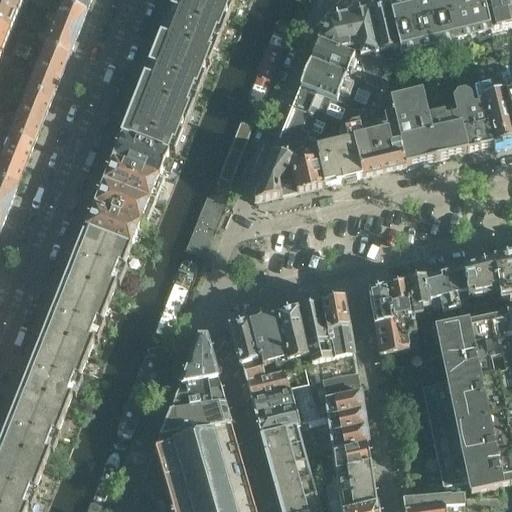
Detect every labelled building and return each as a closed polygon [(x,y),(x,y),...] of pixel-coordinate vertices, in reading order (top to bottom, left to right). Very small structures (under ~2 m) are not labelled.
[(0,0),(0,4),(19,12),(24,0),(0,0)] [(64,0),(62,5),(87,14),(92,0),(64,0)] [(219,45),(236,0),(178,0),(169,25),(219,45)] [(438,49),(426,0),(423,0),(390,8),(402,57),(438,49)] [(455,44),(445,0),(426,0),(438,49),(455,44)] [(493,35),(484,0),(445,0),(455,44),(493,35)] [(511,19),(507,0),(484,0),(493,35),(494,43),(511,38),(511,19)] [(0,30),(10,35),(19,12),(0,4),(0,30)] [(81,32),(81,31),(87,14),(62,5),(45,48),(70,58),(77,41),(81,32)] [(403,65),(402,57),(390,8),(369,13),(378,55),(392,52),(395,66),(403,65)] [(382,70),(378,55),(369,13),(328,22),(318,45),(340,54),(354,51),(354,54),(359,53),(360,59),(364,58),(371,89),(377,92),(386,90),(382,70)] [(295,26),(278,19),(250,96),(250,98),(250,99),(250,101),(251,102),(252,104),(253,105),(254,106),(256,106),(257,107),(259,107),(260,106),(262,106),(263,105),(265,104),(266,103),(295,26)] [(197,101),(219,45),(169,25),(147,81),(197,101)] [(0,56),(1,57),(10,35),(0,30),(0,56)] [(367,87),(361,62),(340,54),(318,45),(311,65),(367,87)] [(63,75),(70,58),(45,48),(27,92),(52,102),(59,85),(63,75)] [(511,116),(503,78),(499,61),(474,67),(478,87),(497,82),(500,95),(481,99),(483,107),(493,150),(511,145),(511,116)] [(377,92),(371,89),(367,87),(311,65),(301,91),(365,117),(369,113),(377,92)] [(511,75),(503,78),(511,116),(511,75)] [(175,156),(197,101),(147,81),(125,137),(125,138),(171,155),(175,156)] [(351,131),(365,117),(301,91),(280,142),(305,152),(310,140),(316,143),(321,145),(330,123),(351,131)] [(45,119),(52,102),(27,92),(10,136),(35,146),(42,129),(46,120),(45,119)] [(493,150),(483,107),(474,109),(472,99),(465,95),(458,97),(453,104),(457,119),(446,121),(445,117),(428,120),(423,96),(390,103),(406,170),(467,156),(493,150)] [(406,171),(406,170),(390,103),(389,99),(378,101),(380,110),(369,113),(365,117),(351,131),(351,133),(362,181),(406,171)] [(228,195),(230,194),(257,124),(256,122),(255,121),(254,120),(253,119),(251,118),(249,117),(247,117),(246,117),(244,118),(242,119),(215,190),(215,191),(216,193),(217,194),(218,195),(220,195),(221,196),(223,196),(224,196),(226,196),(227,196),(228,195)] [(362,181),(351,133),(340,135),(343,145),(318,151),(320,162),(319,163),(325,190),(362,182),(362,181)] [(28,163),(35,146),(10,136),(0,160),(0,183),(18,190),(24,172),(25,173),(29,163),(28,163)] [(161,180),(171,155),(125,138),(115,162),(161,180)] [(325,190),(319,163),(320,162),(318,151),(316,143),(310,140),(305,152),(300,165),(299,165),(298,168),(291,170),(297,196),(325,190)] [(297,196),(291,170),(298,168),(299,165),(300,165),(305,152),(280,142),(255,205),(297,196)] [(142,227),(161,180),(115,162),(97,209),(142,227)] [(18,190),(0,183),(0,234),(7,217),(8,217),(11,208),(18,190)] [(187,254),(204,261),(226,208),(209,201),(187,254)] [(131,254),(142,227),(97,209),(86,236),(131,254)] [(109,310),(131,254),(86,236),(78,255),(79,256),(75,267),(74,267),(64,292),(109,310)] [(268,254),(267,253),(266,253),(264,253),(263,253),(262,254),(261,255),(260,256),(260,258),(261,260),(262,261),(263,261),(265,262),(266,261),(268,261),(269,259),(269,258),(269,257),(269,255),(268,254)] [(511,301),(511,259),(493,264),(500,303),(511,301)] [(168,346),(169,345),(200,271),(199,269),(199,268),(197,266),(196,265),(195,264),(193,263),(192,263),(190,262),(188,262),(186,263),(185,263),(183,264),(154,340),(154,342),(154,343),(155,345),(156,346),(158,347),(159,347),(161,348),(162,348),(164,348),(165,348),(167,347),(168,346)] [(500,303),(493,264),(463,271),(472,310),(500,303)] [(472,310),(463,271),(444,276),(453,314),(472,310)] [(453,314),(444,276),(426,281),(431,303),(440,301),(444,315),(453,314)] [(431,303),(426,281),(407,286),(415,321),(434,317),(431,303)] [(420,352),(415,321),(407,286),(388,291),(396,325),(375,329),(380,359),(420,352)] [(396,325),(388,291),(369,295),(375,329),(396,325)] [(87,366),(109,310),(64,292),(56,311),(57,312),(53,323),(51,322),(41,348),(87,366)] [(350,330),(345,301),(322,307),(327,335),(350,330)] [(333,363),(327,335),(322,307),(299,312),(310,360),(312,368),(333,363)] [(310,360),(299,312),(277,318),(288,365),(310,360)] [(511,317),(438,333),(449,386),(423,392),(444,491),(470,485),(472,496),(510,487),(509,483),(511,482),(511,317)] [(290,374),(288,365),(277,318),(249,325),(258,364),(261,363),(265,379),(287,374),(290,374)] [(258,364),(249,325),(231,329),(242,368),(258,364)] [(354,359),(350,330),(327,335),(333,363),(354,359)] [(218,383),(207,343),(206,339),(198,339),(181,390),(218,383)] [(65,422),(87,366),(41,348),(34,367),(35,367),(31,379),(29,378),(19,403),(65,422)] [(147,360),(119,432),(118,434),(118,435),(119,437),(119,438),(120,439),(121,440),(122,441),(123,442),(125,442),(126,443),(128,442),(129,442),(130,441),(132,440),(133,439),(133,438),(162,364),(162,362),(162,361),(161,359),(160,358),(159,357),(158,357),(156,356),(155,356),(153,356),(152,356),(150,357),(149,357),(148,359),(147,360)] [(287,374),(291,393),(309,389),(313,405),(314,405),(360,395),(354,359),(312,368),(290,374),(287,374)] [(261,363),(258,364),(242,368),(247,384),(265,379),(261,363)] [(291,393),(287,374),(265,379),(247,384),(252,402),(291,393)] [(225,405),(218,383),(181,390),(171,414),(225,405)] [(295,410),(291,393),(252,402),(256,419),(295,410)] [(363,412),(360,395),(314,405),(318,422),(328,420),(363,412)] [(0,460),(43,477),(65,422),(19,403),(12,423),(13,424),(8,435),(7,434),(0,452),(0,460)] [(230,426),(226,412),(227,412),(225,405),(171,414),(160,440),(202,433),(231,428),(231,426),(230,426)] [(318,423),(318,422),(314,405),(313,405),(295,410),(256,419),(262,436),(299,427),(318,423)] [(365,429),(363,412),(328,420),(330,437),(365,429)] [(303,444),(299,427),(262,436),(267,454),(303,444)] [(368,448),(365,429),(330,437),(333,456),(334,455),(368,448)] [(255,511),(254,508),(232,430),(203,437),(202,433),(160,440),(140,491),(154,497),(158,511),(255,511)] [(308,462),(303,444),(267,454),(271,471),(308,462)] [(110,457),(107,463),(86,511),(103,511),(121,468),(123,462),(124,457),(124,455),(123,452),(122,450),(121,449),(121,448),(120,448),(118,449),(116,449),(114,451),(112,452),(110,457)] [(371,465),(368,448),(334,455),(336,465),(321,469),(322,476),(336,473),(371,465)] [(0,511),(29,511),(43,477),(0,460),(0,511)] [(313,479),(308,462),(271,471),(276,488),(313,479)] [(356,511),(378,509),(371,465),(336,473),(341,511),(356,511)] [(318,496),(313,479),(276,488),(281,506),(318,496)] [(322,511),(321,510),(318,496),(281,506),(282,511),(322,511)] [(464,500),(408,503),(403,504),(404,511),(433,511),(445,510),(445,511),(465,508),(464,500)]
